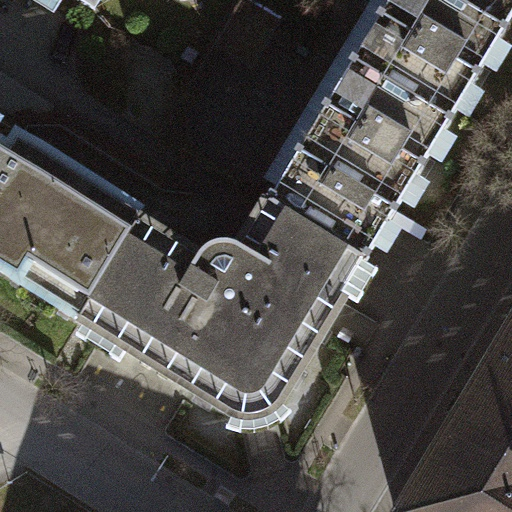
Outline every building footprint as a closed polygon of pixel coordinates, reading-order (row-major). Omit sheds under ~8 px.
[(102,0),(84,0),(97,8),(102,0)] [(511,0),(384,0),(266,203),(365,264),(375,246),(506,25),(496,21),(511,10),(511,0)] [(365,264),(266,203),(240,253),(219,247),(209,252),(197,265),(135,226),(138,218),(17,143),(6,152),(0,149),(0,273),(230,417),(254,419),(279,408),(324,321),(365,264)] [(511,325),(461,411),(448,433),(499,463),(509,447),(511,448),(511,325)] [(499,463),(448,433),(398,511),(511,511),(511,448),(509,447),(499,463)]
